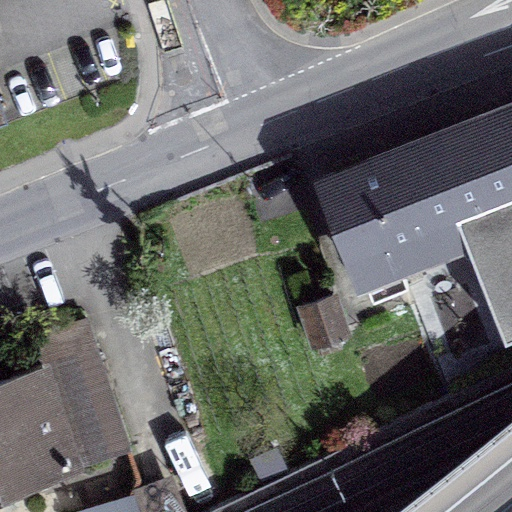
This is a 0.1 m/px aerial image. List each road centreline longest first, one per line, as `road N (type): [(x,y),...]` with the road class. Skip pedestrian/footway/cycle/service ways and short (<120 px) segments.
road 1 (primary): [(0,225),(235,130)]
road 2 (primary): [(235,130),(429,55)]
road 3 (residential): [(235,130),(185,0)]
